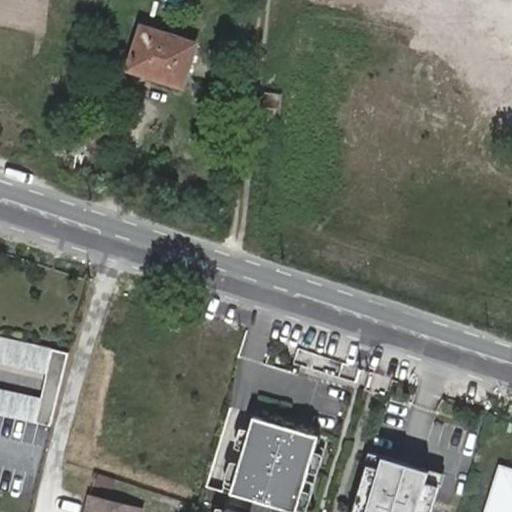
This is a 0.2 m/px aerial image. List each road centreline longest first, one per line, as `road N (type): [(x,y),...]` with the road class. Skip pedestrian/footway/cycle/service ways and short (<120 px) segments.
road 1 (primary): [(511,365),(0,201)]
road 2 (track): [(269,0),(228,274)]
